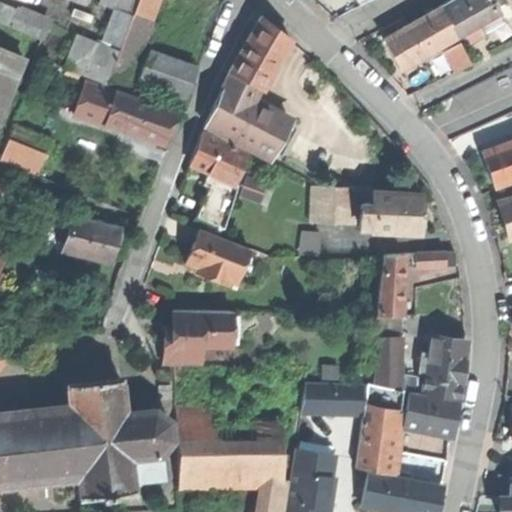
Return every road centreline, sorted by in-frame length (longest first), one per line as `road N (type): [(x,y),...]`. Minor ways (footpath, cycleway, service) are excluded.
road 1 (residential): [(281,0),(410,122),(455,197),(476,254),(486,316),(482,388),(454,511)]
road 2 (residential): [(242,0),(116,325)]
